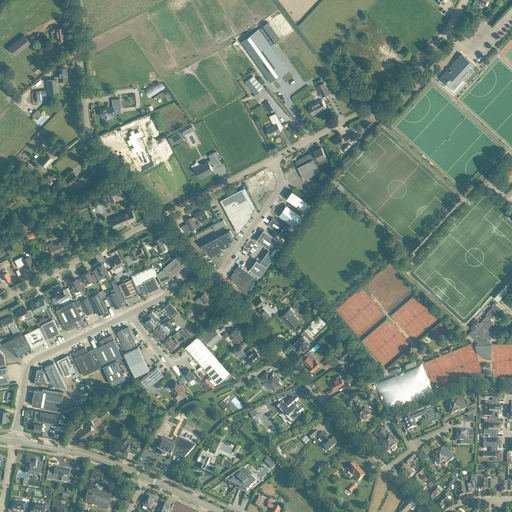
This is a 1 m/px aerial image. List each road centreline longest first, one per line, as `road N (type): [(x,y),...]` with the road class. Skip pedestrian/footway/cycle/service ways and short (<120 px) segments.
road 1 (unclassified): [(271,160),(389,95),(464,0)]
road 2 (unclassified): [(386,469),(215,281)]
road 3 (unclassified): [(157,216),(92,141),(73,0)]
road 4 (unclassified): [(15,441),(30,363),(129,315)]
road 5 (unclassified): [(0,300),(157,216)]
road 6 (unclassified): [(215,281),(282,185),(271,160)]
road 7 (secondary): [(15,441),(90,455),(147,479)]
road 8 (unclassified): [(157,216),(271,160)]
